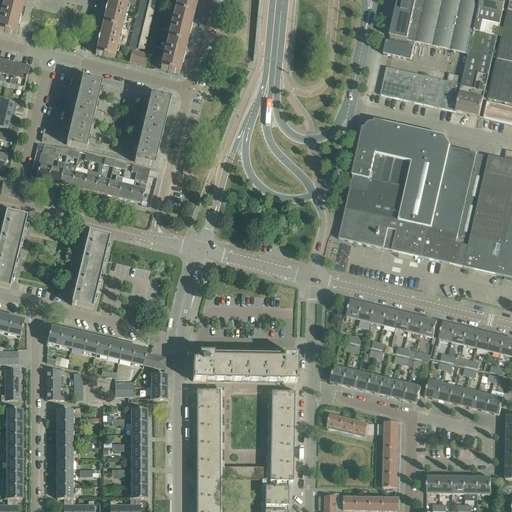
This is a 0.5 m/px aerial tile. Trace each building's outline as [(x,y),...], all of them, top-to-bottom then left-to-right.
[(105,13),(102,25),(121,29),(128,0),(108,0),(106,8),(104,13),(105,13)] [(134,52),(146,0),(140,0),(128,50),(132,51),(134,52)] [(156,0),(149,0),(138,49),(144,50),(156,0)] [(152,56),(165,0),(158,0),(145,55),(148,55),(152,56)] [(177,0),(174,12),(193,16),(196,4),(197,4),(198,0),(177,0)] [(391,38),(407,41),(416,0),(398,0),(395,0),(396,0),(396,1),(396,2),(395,2),(394,3),(393,8),(393,9),(393,10),(394,10),(394,11),(395,11),(396,11),(390,38),(391,38)] [(442,0),(416,0),(407,41),(415,43),(415,44),(416,44),(432,48),(442,0)] [(442,0),(432,48),(450,52),(461,0),(442,0)] [(461,0),(450,52),(469,56),(481,0),(461,0)] [(492,61),(505,0),(481,0),(469,56),(492,61)] [(0,15),(0,31),(15,35),(18,24),(19,24),(20,19),(23,6),(4,1),(0,15)] [(511,3),(510,3),(489,100),(511,105),(511,3)] [(174,12),(167,41),(186,46),(189,34),(190,34),(191,28),(190,28),(193,16),(174,12)] [(98,42),(95,55),(114,59),(121,29),(102,25),(99,37),(97,42),(98,42)] [(407,41),(391,38),(389,43),(386,42),(383,56),(411,62),(415,44),(415,43),(407,41)] [(167,41),(160,70),(179,75),(182,63),(183,63),(184,57),(183,57),(186,46),(167,41)] [(134,52),(132,51),(129,63),(137,65),(140,53),(134,52)] [(140,53),(137,65),(145,67),(148,55),(145,55),(140,53)] [(479,118),(492,61),(469,56),(462,86),(456,113),(479,118)] [(0,86),(23,92),(28,72),(16,69),(16,68),(11,67),(10,68),(0,65),(0,86)] [(456,113),(462,86),(387,69),(380,96),(456,113)] [(82,80),(78,96),(97,101),(101,84),(82,80)] [(93,118),(97,101),(78,96),(74,113),(93,118)] [(151,96),(147,113),(166,118),(170,101),(151,96)] [(0,100),(0,110),(14,114),(16,105),(0,100)] [(511,108),(488,103),(484,119),(511,125),(511,108)] [(0,110),(0,118),(12,122),(14,114),(0,110)] [(74,113),(70,130),(89,134),(93,118),(74,113)] [(143,130),(162,134),(166,118),(147,113),(143,130)] [(0,118),(0,128),(10,131),(12,122),(0,118)] [(366,128),(365,129),(365,130),(363,129),(358,151),(375,155),(377,155),(386,157),(386,158),(412,163),(405,192),(415,194),(478,208),(511,215),(511,152),(506,151),(504,161),(489,157),(489,158),(476,155),(449,149),(450,147),(444,137),(375,122),(374,124),(372,124),(371,124),(370,124),(369,125),(368,125),(367,126),(366,127),(366,128)] [(85,151),(89,134),(70,130),(69,135),(66,146),(85,151)] [(143,130),(139,146),(158,151),(162,134),(143,130)] [(43,131),(41,142),(48,143),(50,132),(43,131)] [(50,132),(48,143),(54,144),(56,133),(50,132)] [(56,133),(54,144),(60,145),(62,134),(56,133)] [(62,134),(60,145),(64,146),(66,146),(69,135),(62,134)] [(36,179),(48,182),(51,168),(56,148),(44,146),(40,160),(48,162),(47,167),(39,166),(36,179)] [(154,168),(157,153),(158,151),(139,146),(135,163),(154,168)] [(370,180),(375,155),(358,151),(352,177),(370,180)] [(188,152),(182,174),(190,176),(195,154),(188,152)] [(353,180),(405,192),(412,163),(386,158),(386,157),(377,155),(375,155),(370,180),(352,177),(352,180),(353,180)] [(91,156),(89,162),(101,165),(103,158),(91,156)] [(103,165),(113,168),(114,161),(105,159),(103,165)] [(114,161),(113,168),(125,171),(126,164),(114,161)] [(51,168),(48,182),(59,185),(64,165),(64,164),(58,163),(56,170),(51,168)] [(76,168),(64,165),(59,185),(71,188),(76,168)] [(150,170),(137,167),(136,173),(134,180),(147,183),(150,170)] [(75,169),(71,188),(83,190),(86,177),(87,171),(75,169)] [(86,177),(83,190),(94,193),(97,180),(99,174),(87,171),(86,177)] [(114,184),(109,183),(106,196),(118,199),(121,185),(122,179),(116,177),(114,184)] [(109,183),(97,180),(94,193),(106,196),(109,183)] [(415,194),(405,192),(353,180),(352,180),(338,240),(401,254),(415,194)] [(132,188),(121,185),(118,199),(129,202),(132,188)] [(132,188),(129,202),(141,205),(144,191),(146,186),(139,185),(138,190),(132,188)] [(464,268),(478,208),(415,194),(401,254),(464,268)] [(511,278),(511,215),(478,208),(464,268),(511,278)] [(6,214),(0,238),(0,250),(18,255),(26,219),(6,214)] [(89,234),(80,270),(100,275),(109,239),(89,234)] [(0,250),(0,288),(9,291),(18,255),(0,250)] [(80,270),(78,279),(71,306),(92,311),(100,275),(80,270)] [(359,321),(363,305),(362,306),(356,304),(356,303),(350,302),(346,318),(359,321)] [(359,321),(371,324),(375,308),(375,309),(368,307),(368,306),(363,305),(359,321)] [(384,327),(388,311),(387,311),(387,312),(380,310),(381,309),(375,308),(371,324),(384,327)] [(384,327),(396,330),(400,314),(399,315),(393,313),(393,312),(388,311),(384,327)] [(400,314),(396,330),(408,333),(412,317),(412,318),(405,316),(405,315),(400,314)] [(0,333),(8,335),(12,319),(0,316),(0,333)] [(420,336),(424,320),(424,321),(417,319),(417,318),(412,317),(408,333),(420,336)] [(24,322),(12,319),(8,335),(20,338),(24,322)] [(433,339),(437,323),(436,324),(429,322),(430,321),(424,320),(420,336),(433,339)] [(452,344),(456,327),(455,327),(455,329),(448,327),(449,326),(443,324),(439,341),(452,344)] [(464,347),(468,330),(467,332),(461,330),(461,329),(456,327),(452,344),(464,347)] [(51,328),(47,345),(59,348),(63,331),(51,328)] [(476,350),(480,333),(480,334),(473,333),(473,332),(468,330),(464,347),(476,350)] [(75,334),(63,331),(59,348),(71,351),(75,334)] [(489,353),(493,336),(492,336),(492,337),(485,336),(485,334),(480,333),(476,350),(489,353)] [(71,351),(83,353),(87,337),(75,334),(71,351)] [(501,356),(505,339),(504,340),(497,339),(498,337),(493,336),(489,353),(501,356)] [(99,340),(87,337),(83,353),(95,356),(99,340)] [(505,339),(501,356),(511,358),(511,342),(510,342),(510,340),(505,339)] [(99,340),(95,356),(107,359),(111,343),(99,340)] [(123,346),(111,343),(107,359),(119,362),(123,346)] [(123,346),(119,362),(131,365),(135,349),(123,346)] [(143,368),(144,366),(146,355),(147,352),(135,349),(131,365),(143,368)] [(152,356),(146,355),(144,366),(150,367),(152,356)] [(193,362),(192,382),(206,382),(206,380),(282,381),(282,384),(296,384),(297,357),(283,357),(283,361),(213,360),(213,355),(199,355),(199,362),(193,362)] [(150,367),(156,368),(158,358),(152,356),(150,367)] [(447,363),(453,365),(459,366),(461,360),(448,357),(447,363)] [(165,371),(165,359),(158,358),(156,368),(165,371)] [(461,360),(459,366),(472,369),(473,363),(461,360)] [(330,384),(343,387),(347,371),(334,367),(330,384)] [(5,371),(5,387),(18,387),(18,371),(5,371)] [(59,371),(47,371),(47,386),(59,386),(59,382),(63,382),(63,377),(64,377),(64,375),(64,371),(59,371)] [(115,380),(116,374),(104,371),(103,377),(115,380)] [(359,374),(347,371),(343,387),(355,390),(359,374)] [(355,390),(368,393),(372,376),(359,374),(355,390)] [(151,388),(167,388),(167,375),(151,375),(151,388)] [(384,379),(372,376),(368,393),(380,396),(384,379)] [(380,396),(392,399),(396,382),(384,379),(380,396)] [(409,385),(396,382),(392,399),(405,402),(409,385)] [(442,385),(429,382),(425,399),(438,402),(442,385)] [(133,385),(114,385),(114,398),(133,398),(133,385)] [(417,405),(419,397),(421,388),(409,385),(405,402),(417,405)] [(454,388),(442,385),(438,402),(450,405),(454,388)] [(59,397),(59,386),(47,386),(47,402),(64,402),(64,397),(59,397)] [(5,396),(1,396),(1,397),(1,402),(5,402),(18,402),(18,387),(5,387),(5,396)] [(151,388),(151,401),(167,401),(167,388),(151,388)] [(454,388),(450,405),(462,408),(466,391),(454,388)] [(479,394),(466,391),(462,408),(475,411),(479,394)] [(197,392),(197,470),(197,480),(196,511),(219,511),(220,482),(219,470),(219,392),(197,392)] [(269,482),(288,483),(292,483),(294,394),(271,394),(269,482)] [(479,394),(475,411),(487,414),(491,397),(479,394)] [(503,400),(491,397),(487,414),(499,417),(503,400)] [(132,411),(132,424),(147,423),(147,410),(132,411)] [(7,411),(7,424),(22,424),(22,411),(7,411)] [(57,411),(57,424),(72,424),(72,411),(57,411)] [(330,416),(327,430),(340,433),(343,419),(330,416)] [(343,419),(340,433),(353,436),(356,422),(343,419)] [(356,422),(353,436),(365,438),(366,436),(374,436),(374,426),(368,426),(368,425),(356,422)] [(132,424),(132,436),(147,436),(147,423),(132,424)] [(7,437),(22,436),(22,424),(7,424),(7,437)] [(72,436),(72,424),(57,424),(57,436),(72,436)] [(394,493),(394,490),(397,490),(398,424),(385,424),(385,426),(378,426),(378,436),(384,436),(383,492),(394,493)] [(7,437),(7,449),(22,449),(22,436),(7,437)] [(72,449),(72,436),(57,436),(57,449),(72,449)] [(147,449),(147,436),(132,436),(132,449),(147,449)] [(7,462),(22,462),(22,449),(7,449),(7,462)] [(72,462),(72,449),(57,449),(57,462),(72,462)] [(132,449),(132,462),(147,462),(147,449),(132,449)] [(7,462),(7,475),(22,475),(22,462),(7,462)] [(72,474),(72,462),(57,462),(57,474),(72,474)] [(147,474),(147,462),(132,462),(132,474),(147,474)] [(57,487),(72,487),(72,474),(57,474),(57,487)] [(132,474),(132,487),(147,487),(147,474),(132,474)] [(7,487),(22,487),(22,475),(7,475),(7,487)] [(427,496),(440,496),(440,478),(427,478),(427,496)] [(453,478),(440,478),(440,496),(452,496),(453,478)] [(452,496),(465,496),(465,479),(453,478),(452,496)] [(465,496),(478,497),(478,479),(465,479),(465,496)] [(491,497),(491,482),(491,479),(478,479),(478,497),(491,497)] [(22,487),(7,487),(7,500),(17,500),(22,500),(22,487)] [(72,500),(72,487),(57,487),(57,500),(64,500),(69,500),(72,500)] [(132,500),(140,500),(147,500),(147,487),(132,487),(132,500)] [(265,491),(265,506),(287,507),(287,489),(272,488),(272,490),(265,491)] [(319,511),(325,511),(324,511),(338,511),(339,499),(336,499),(336,496),(326,495),(326,498),(319,498),(319,511)] [(399,511),(400,500),(344,499),(343,511),(399,511)] [(3,507),(2,511),(17,511),(18,507),(17,507),(17,500),(7,500),(7,507),(3,507)] [(72,500),(69,500),(64,500),(64,507),(63,507),(63,511),(78,511),(78,507),(72,507),(72,500)] [(130,507),(125,507),(125,511),(140,511),(141,507),(140,507),(140,503),(140,500),(132,500),(130,500),(130,507)] [(89,507),(78,507),(78,511),(93,511),(94,502),(89,502),(89,507)] [(109,511),(125,511),(125,507),(114,507),(114,502),(110,502),(109,511)]
